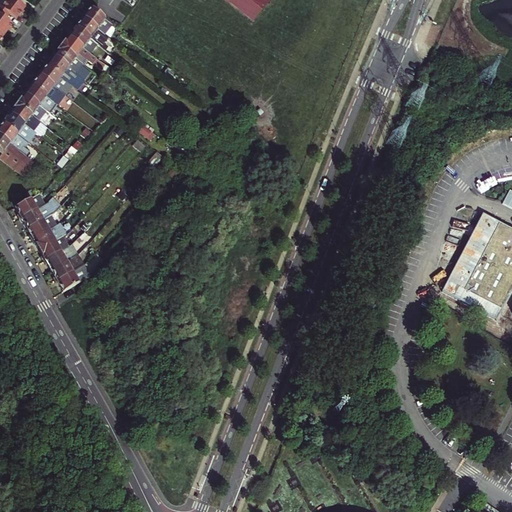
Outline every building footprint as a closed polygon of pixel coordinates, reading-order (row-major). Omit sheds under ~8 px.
[(0,0),(0,6),(6,12),(13,17),(22,5),(16,0),(0,0)] [(225,0),(252,22),(269,1),(268,0),(225,0)] [(0,6),(0,30),(2,31),(9,22),(2,17),(6,12),(0,6)] [(91,8),(83,19),(106,35),(113,25),(91,8)] [(76,29),(89,38),(98,45),(106,35),(83,19),(76,29)] [(82,47),(89,38),(76,29),(69,37),(82,47)] [(82,47),(69,37),(62,47),(75,57),(84,64),(88,59),(91,62),(95,58),(82,47)] [(68,66),(75,57),(62,47),(55,56),(68,66)] [(55,56),(47,66),(69,83),(76,88),(84,78),(68,66),(55,56)] [(69,83),(47,66),(40,76),(54,87),(62,93),(69,83)] [(54,87),(40,76),(33,85),(40,91),(47,96),(54,87)] [(33,85),(26,94),(38,104),(50,114),(57,104),(47,96),(40,91),(33,85)] [(38,104),(26,94),(18,104),(31,114),(38,104)] [(37,135),(44,125),(31,114),(18,104),(10,114),(36,134),(37,135)] [(36,134),(10,114),(4,123),(28,143),(36,134)] [(25,148),(28,143),(4,123),(0,127),(0,135),(26,156),(29,151),(25,148)] [(26,156),(0,135),(0,156),(2,154),(26,173),(34,163),(26,156)] [(2,154),(0,156),(0,158),(23,177),(26,173),(2,154)] [(40,194),(26,202),(16,207),(22,217),(46,204),(40,194)] [(15,208),(16,207),(26,202),(23,196),(12,202),(15,208)] [(46,204),(22,217),(28,228),(52,214),(54,213),(60,206),(51,199),(48,203),(46,204)] [(58,224),(52,214),(28,228),(34,238),(58,224)] [(511,229),(482,214),(442,291),(497,319),(511,289),(511,229)] [(40,249),(64,235),(67,234),(64,229),(72,220),(67,216),(60,223),(58,224),(34,238),(40,249)] [(40,249),(45,259),(70,245),(64,235),(40,249)] [(70,245),(45,259),(52,270),(66,262),(63,257),(73,251),(72,249),(83,241),(79,236),(73,244),(70,245)] [(69,268),(66,262),(52,270),(57,280),(84,265),(83,262),(80,264),(79,262),(69,268)] [(84,265),(57,280),(64,291),(77,284),(75,279),(88,272),(84,265)]
